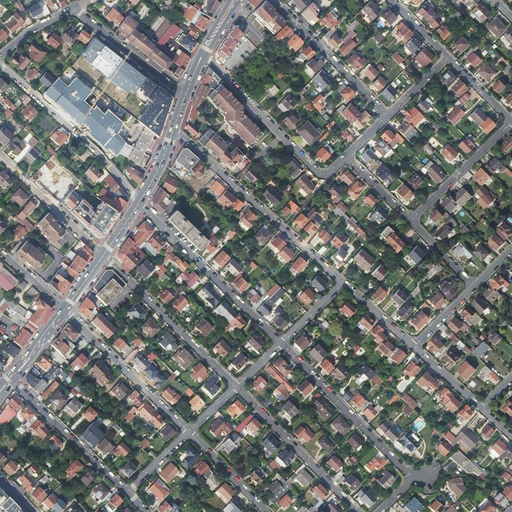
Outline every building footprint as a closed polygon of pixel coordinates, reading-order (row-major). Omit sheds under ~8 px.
[(25,10),(19,0),(17,0),(16,2),(21,12),(25,10)] [(187,9),(182,17),(203,32),(211,18),(199,10),(193,6),(183,0),(181,0),(177,2),(187,9)] [(207,0),(209,1),(204,8),(213,14),(220,2),(215,0),(207,0)] [(292,0),(300,9),(309,1),(307,0),(292,0)] [(362,9),(368,16),(367,17),(371,21),(380,12),(373,6),(375,4),(371,0),(362,9)] [(458,0),(469,10),(479,0),(458,0)] [(142,1),(136,8),(140,11),(138,13),(141,17),(147,10),(148,11),(150,8),(142,1)] [(275,33),(286,22),(280,15),(278,16),(274,12),(275,10),(270,5),(266,1),(255,12),(261,18),(258,21),(263,27),(266,24),(275,33)] [(310,20),(313,24),(318,19),(314,16),(316,14),(317,13),(318,11),(317,9),(316,8),(317,7),(312,2),(302,12),(310,20)] [(471,13),(482,22),(488,15),(484,11),(486,9),(480,3),(471,13)] [(37,4),(27,9),(33,19),(42,13),(37,4)] [(417,12),(426,21),(433,13),(434,12),(426,4),(424,6),(423,5),(422,6),(423,7),(417,12)] [(103,16),(109,21),(110,20),(119,26),(121,24),(120,23),(124,19),(112,9),(109,13),(105,10),(103,13),(103,16)] [(388,10),(381,17),(388,23),(389,22),(391,23),(392,22),(391,20),(395,16),(388,10)] [(453,13),(459,19),(461,16),(456,10),(453,13)] [(159,50),(154,47),(155,45),(150,41),(149,42),(144,38),(146,37),(141,33),(140,34),(134,29),(137,24),(132,21),(136,15),(131,11),(121,24),(119,26),(117,29),(121,32),(127,37),(126,39),(125,41),(128,44),(130,42),(144,53),(147,55),(165,70),(172,61),(159,50)] [(6,26),(12,33),(20,25),(18,24),(19,23),(21,24),(24,21),(15,12),(12,15),(14,18),(6,26)] [(319,22),(322,25),(323,23),(327,27),(328,27),(330,29),(333,27),(338,22),(328,12),(319,22)] [(426,21),(434,29),(441,21),(433,13),(426,21)] [(163,35),(172,23),(167,18),(153,37),(158,41),(163,35)] [(356,20),(348,27),(352,31),(359,23),(356,20)] [(487,27),(497,37),(505,28),(499,22),(497,24),(494,20),(487,27)] [(172,23),(163,35),(168,39),(170,36),(173,38),(180,29),(178,27),(172,23)] [(400,31),(398,32),(400,35),(400,36),(401,37),(401,36),(405,39),(402,42),(404,43),(408,40),(407,38),(412,33),(401,23),(397,27),(400,31)] [(233,24),(214,53),(216,60),(220,64),(227,56),(226,56),(230,52),(229,51),(233,47),(232,46),(236,42),(235,41),(239,38),(240,39),(244,35),(237,28),(233,24)] [(190,29),(188,33),(179,25),(178,27),(180,29),(187,34),(194,39),(194,38),(196,38),(197,36),(196,35),(199,31),(190,25),(188,28),(190,29)] [(71,26),(68,29),(61,38),(67,43),(71,45),(77,37),(78,36),(74,32),(76,30),(71,26)] [(286,26),(275,37),(279,40),(280,39),(283,36),(286,39),(287,38),(289,40),(295,35),(286,26)] [(443,40),(449,34),(446,30),(448,29),(446,27),(444,28),(442,26),(437,31),(441,35),(440,37),(443,40)] [(330,29),(324,36),(327,39),(336,30),(333,27),(330,29)] [(77,37),(85,43),(90,36),(83,30),(78,36),(77,37)] [(374,38),(379,43),(384,36),(379,32),(374,38)] [(62,45),(59,50),(63,53),(70,46),(67,44),(64,42),(61,39),(60,39),(52,33),(45,42),(55,49),(57,46),(57,45),(57,44),(58,42),(62,45)] [(333,47),(341,39),(335,33),(327,41),(333,47)] [(179,37),(176,41),(189,52),(197,42),(187,34),(186,36),(182,34),(180,36),(179,35),(178,37),(179,37)] [(155,45),(154,47),(159,50),(163,45),(168,39),(163,35),(158,41),(155,45)] [(287,42),(295,50),(303,43),(295,35),(289,40),(287,42)] [(415,37),(405,47),(412,54),(421,45),(417,41),(418,41),(415,37)] [(461,52),(469,44),(462,37),(454,45),(461,52)] [(91,64),(105,46),(94,38),(83,52),(87,56),(85,59),(91,64)] [(32,51),(28,56),(38,63),(45,53),(33,43),(29,48),(32,51)] [(346,43),(339,50),(345,55),(352,48),(346,43)] [(465,56),(467,59),(466,60),(474,67),(481,60),(473,53),(480,46),(478,43),(465,56)] [(179,66),(183,70),(189,58),(178,49),(176,52),(180,55),(178,57),(163,45),(159,50),(172,61),(179,66)] [(112,82),(127,63),(105,46),(91,64),(107,77),(107,78),(112,82)] [(309,47),(298,56),(303,61),(306,58),(308,60),(315,54),(309,47)] [(425,48),(414,59),(424,68),(434,57),(425,48)] [(503,48),(498,53),(501,56),(503,54),(505,57),(509,54),(503,48)] [(391,57),(393,58),(398,64),(401,62),(403,60),(395,52),(391,57)] [(15,57),(12,61),(21,70),(30,60),(22,53),(19,56),(20,57),(18,60),(15,57)] [(363,58),(361,60),(355,54),(348,61),(354,67),(354,66),(358,70),(367,61),(363,58)] [(261,58),(269,68),(272,65),(268,60),(264,56),(261,58)] [(308,66),(313,72),(314,70),(315,71),(323,64),(320,60),(316,63),(315,62),(312,59),(306,64),(308,66)] [(138,86),(145,78),(127,63),(112,82),(126,93),(129,89),(133,93),(138,86)] [(363,72),(371,80),(378,73),(371,65),(369,64),(365,68),(367,69),(364,72),(363,72)] [(496,74),(487,65),(479,73),(488,82),(496,74)] [(511,67),(510,65),(503,71),(507,75),(511,69),(511,67)] [(180,76),(183,70),(179,66),(172,75),(177,78),(180,76)] [(270,69),(275,74),(279,71),(278,71),(273,66),(270,69)] [(209,67),(205,74),(214,78),(216,80),(218,82),(221,79),(215,74),(209,67)] [(28,73),(30,74),(28,76),(33,81),(40,73),(40,74),(43,72),(40,70),(39,71),(36,68),(32,71),(31,70),(28,73)] [(236,70),(231,75),(234,78),(239,73),(236,70)] [(322,70),(313,79),(323,89),(330,82),(326,78),(325,78),(323,76),(326,74),(322,70)] [(447,87),(456,78),(449,71),(440,80),(447,87)] [(40,80),(49,89),(53,85),(56,81),(47,72),(40,80)] [(205,74),(201,83),(210,87),(209,89),(214,91),(221,84),(223,82),(221,79),(218,82),(216,80),(214,78),(205,74)] [(154,133),(159,137),(172,100),(171,96),(146,77),(145,78),(138,86),(144,91),(143,92),(142,93),(143,95),(144,96),(146,98),(142,103),(148,108),(138,121),(145,126),(154,133)] [(380,89),(386,83),(380,77),(373,84),(376,88),(377,87),(380,89)] [(500,94),(506,87),(501,81),(494,88),(500,94)] [(459,97),(467,89),(459,82),(452,89),(459,97)] [(266,88),(275,97),(280,91),(272,83),(266,88)] [(214,91),(208,97),(219,109),(232,96),(221,84),(214,91)] [(381,93),(388,100),(397,92),(390,84),(381,93)] [(49,89),(48,90),(54,96),(59,90),(53,85),(49,89)] [(201,85),(195,98),(193,106),(196,109),(203,102),(209,89),(201,85)] [(340,86),(336,89),(340,93),(346,87),(344,85),(341,87),(340,86)] [(263,91),(272,99),(275,97),(266,88),(263,91)] [(355,95),(347,88),(341,94),(348,102),(355,95)] [(427,98),(432,104),(437,99),(432,93),(427,98)] [(63,94),(58,100),(69,110),(74,104),(63,94)] [(289,94),(280,103),(289,112),(298,103),(289,94)] [(466,94),(459,101),(462,105),(470,98),(466,94)] [(314,102),(312,104),(319,110),(323,106),(321,104),(322,102),(321,101),(323,99),(320,95),(313,101),(314,102)] [(28,96),(22,102),(25,105),(31,99),(28,96)] [(232,96),(219,109),(223,113),(222,114),(225,117),(225,121),(227,123),(228,123),(241,110),(241,109),(243,110),(243,107),(232,96)] [(7,104),(5,105),(7,107),(8,106),(10,108),(10,107),(14,111),(16,108),(13,105),(7,98),(4,101),(7,104)] [(18,100),(13,105),(16,108),(22,103),(18,100)] [(417,105),(424,112),(430,106),(424,100),(422,103),(421,102),(417,105)] [(341,113),(351,124),(353,122),(360,115),(350,104),(346,109),(341,113)] [(29,105),(22,113),(31,120),(38,112),(29,105)] [(342,105),(337,111),(340,115),(341,113),(346,109),(342,105)] [(454,105),(444,115),(449,121),(455,126),(461,120),(460,119),(464,115),(454,105)] [(196,109),(193,106),(188,121),(189,122),(192,125),(194,123),(198,111),(196,109)] [(3,114),(7,118),(12,112),(8,108),(3,114)] [(94,108),(89,114),(92,117),(97,111),(94,108)] [(407,116),(404,119),(406,121),(413,127),(424,116),(419,111),(418,113),(413,108),(410,111),(408,109),(404,113),(407,116)] [(479,126),(479,125),(486,118),(477,109),(470,116),(479,126)] [(241,110),(228,123),(233,128),(232,128),(245,142),(246,141),(248,143),(247,144),(250,147),(255,142),(254,141),(255,140),(253,139),(255,137),(257,139),(262,134),(261,133),(261,132),(253,123),(253,120),(249,117),(247,117),(244,114),(241,114),(241,110)] [(371,117),(364,111),(360,115),(353,122),(360,129),(364,125),(364,123),(367,121),(368,121),(371,117)] [(291,129),(301,119),(298,115),(295,118),(290,113),(282,121),(291,129)] [(479,125),(486,133),(495,126),(487,117),(486,118),(479,125)] [(442,118),(435,124),(436,125),(434,127),(439,131),(447,123),(442,118)] [(88,119),(81,126),(90,134),(97,127),(88,119)] [(406,121),(398,129),(405,137),(414,128),(413,127),(406,121)] [(192,125),(189,122),(186,126),(190,130),(188,132),(191,134),(192,134),(194,136),(199,131),(192,125)] [(319,136),(306,123),(296,132),(309,146),(319,136)] [(92,133),(103,143),(110,135),(99,125),(92,133)] [(3,126),(0,129),(0,139),(4,144),(13,135),(3,126)] [(123,143),(118,153),(129,159),(131,161),(143,167),(149,157),(143,154),(146,148),(150,150),(155,140),(152,138),(154,133),(145,126),(143,131),(135,144),(134,144),(132,147),(124,142),(123,143)] [(58,129),(52,136),(56,140),(61,145),(68,137),(66,136),(69,133),(62,127),(59,130),(58,129)] [(198,141),(217,159),(218,157),(224,151),(226,148),(231,143),(227,140),(225,142),(217,135),(217,136),(214,133),(214,134),(212,132),(213,131),(210,128),(203,135),(198,141)] [(417,132),(414,128),(405,137),(408,140),(417,132)] [(350,134),(345,130),(340,135),(345,139),(349,142),(355,136),(351,133),(350,134)] [(393,136),(387,130),(381,136),(387,143),(386,144),(391,149),(399,141),(400,143),(403,140),(396,133),(393,136)] [(200,132),(193,140),(196,143),(198,141),(203,135),(200,132)] [(328,132),(319,140),(322,143),(330,134),(328,132)] [(8,146),(17,155),(21,151),(19,149),(20,148),(19,147),(18,148),(14,144),(21,137),(19,134),(12,142),(8,146)] [(470,134),(466,137),(472,143),(475,140),(470,134)] [(103,143),(116,153),(123,143),(110,135),(103,143)] [(466,137),(457,146),(463,151),(465,149),(468,152),(474,145),(472,143),(466,137)] [(507,152),(511,147),(511,138),(511,137),(501,146),(507,152)] [(374,147),(385,158),(392,151),(381,140),(374,147)] [(431,151),(426,145),(423,147),(429,153),(431,151)] [(457,154),(449,145),(442,152),(450,160),(457,154)] [(236,147),(231,152),(231,153),(239,160),(243,155),(243,154),(236,147)] [(24,156),(32,163),(38,156),(40,154),(33,148),(31,149),(24,156)] [(182,148),(171,169),(182,180),(191,170),(197,163),(199,160),(191,153),(186,148),(182,148)] [(329,155),(322,148),(316,154),(323,162),(329,155)] [(224,151),(218,157),(223,161),(229,155),(224,151)] [(229,155),(223,161),(227,165),(230,163),(231,163),(233,162),(235,164),(239,160),(231,153),(229,155)] [(243,155),(239,160),(235,164),(237,166),(245,156),(243,155)] [(490,163),(486,167),(493,174),(498,168),(502,172),(507,168),(505,166),(497,158),(491,164),(490,163)] [(294,168),(288,173),(294,179),(302,172),(299,169),(301,167),(293,159),(289,162),(294,168)] [(51,160),(37,174),(43,180),(45,178),(44,176),(53,167),(55,165),(55,164),(51,160)] [(444,176),(430,161),(423,168),(437,183),(444,176)] [(230,163),(227,165),(233,170),(237,166),(235,164),(233,162),(231,163),(230,163)] [(242,173),(245,175),(244,176),(247,179),(248,178),(253,183),(259,176),(251,169),(255,165),(251,162),(242,173)] [(197,163),(191,170),(199,177),(204,171),(202,169),(202,168),(197,163)] [(85,173),(94,182),(101,174),(95,168),(92,165),(85,173)] [(379,170),(376,173),(383,180),(391,172),(384,165),(379,170)] [(132,175),(131,178),(132,178),(132,179),(139,183),(140,181),(143,175),(130,167),(127,172),(132,175)] [(482,169),(474,177),(482,186),(491,178),(482,169)] [(9,177),(5,174),(2,171),(0,173),(0,180),(7,186),(5,187),(7,189),(10,186),(8,184),(10,182),(7,179),(9,177)] [(335,179),(340,184),(343,181),(349,186),(354,181),(355,179),(346,171),(340,177),(338,176),(335,179)] [(179,182),(170,173),(166,181),(162,188),(172,194),(179,182)] [(109,190),(110,191),(111,190),(113,193),(114,192),(119,196),(118,198),(119,198),(118,200),(115,198),(112,201),(109,199),(110,196),(112,197),(114,195),(103,188),(100,193),(105,196),(102,201),(119,212),(129,198),(119,186),(110,175),(102,183),(103,184),(105,182),(111,188),(109,190)] [(315,187),(303,175),(296,182),(308,194),(315,187)] [(416,175),(408,182),(411,185),(412,184),(415,187),(421,180),(416,175)] [(207,186),(220,198),(226,191),(224,189),(216,181),(216,182),(213,179),(207,186)] [(61,180),(55,186),(64,195),(70,188),(61,180)] [(266,186),(269,188),(263,195),(275,207),(282,200),(272,191),(276,186),(271,181),(266,186)] [(345,190),(355,200),(360,195),(358,193),(363,188),(357,183),(356,183),(354,181),(349,186),(345,189),(345,190)] [(79,184),(72,191),(77,195),(85,186),(81,182),(79,184)] [(288,185),(282,191),(287,196),(288,194),(286,191),(290,187),(288,185)] [(397,192),(406,201),(413,194),(404,185),(397,192)] [(328,192),(336,199),(342,193),(334,186),(328,192)] [(483,187),(477,193),(483,199),(479,203),(486,209),(494,201),(488,195),(489,193),(483,187)] [(168,207),(166,205),(173,199),(160,188),(155,197),(152,202),(153,205),(161,213),(168,207)] [(457,196),(454,199),(459,204),(462,207),(472,197),(464,188),(460,191),(461,192),(457,196)] [(19,189),(11,198),(20,206),(28,198),(19,189)] [(218,200),(228,208),(235,200),(226,191),(220,198),(218,200)] [(61,203),(64,206),(64,207),(63,210),(65,212),(68,215),(71,214),(80,205),(69,194),(61,203)] [(364,200),(371,206),(376,201),(370,194),(364,200)] [(451,196),(444,203),(448,208),(447,209),(450,213),(459,204),(454,199),(452,197),(451,196)] [(243,205),(237,199),(231,205),(233,208),(231,210),(233,212),(235,209),(237,212),(243,205)] [(36,205),(31,200),(16,215),(14,218),(16,220),(21,225),(27,230),(29,232),(33,228),(25,220),(25,221),(23,219),(36,205)] [(292,201),(282,212),(286,215),(290,212),(294,216),(300,209),(292,201)] [(326,204),(329,207),(333,211),(336,208),(329,202),(326,204)] [(337,207),(339,209),(344,214),(347,210),(340,203),(336,207),(337,207)] [(241,213),(244,216),(240,221),(249,228),(254,223),(253,222),(256,218),(249,212),(252,208),(248,204),(241,213)] [(373,214),(380,221),(386,216),(378,208),(373,214)] [(336,212),(346,221),(346,220),(348,218),(345,215),(344,214),(339,209),(336,212)] [(106,210),(102,216),(105,217),(102,222),(106,225),(114,214),(106,210)] [(301,214),(294,221),(301,228),(308,220),(309,222),(316,214),(312,210),(307,215),(306,214),(304,217),(301,214)] [(430,217),(436,223),(443,216),(437,210),(430,217)] [(168,220),(199,250),(207,243),(208,242),(202,235),(200,237),(197,234),(199,232),(186,220),(184,222),(181,219),(183,217),(177,211),(168,220)] [(48,213),(36,226),(54,243),(59,237),(60,238),(62,236),(61,235),(64,232),(61,228),(55,223),(57,221),(48,213)] [(88,214),(81,222),(86,227),(90,223),(91,224),(95,220),(88,214)] [(445,222),(447,224),(442,229),(437,233),(443,239),(452,230),(451,229),(457,224),(450,217),(445,222)] [(357,226),(348,218),(346,220),(346,221),(343,224),(344,225),(347,222),(355,230),(356,229),(357,229),(358,227),(357,226)] [(137,230),(131,241),(137,246),(138,248),(144,242),(154,232),(145,222),(140,227),(137,230)] [(310,222),(303,229),(306,232),(307,231),(310,235),(317,227),(310,222)] [(511,230),(508,227),(504,223),(499,229),(495,232),(504,241),(507,238),(508,239),(510,236),(510,235),(510,234),(508,233),(511,230)] [(462,224),(460,227),(469,237),(473,234),(470,231),(470,232),(462,224)] [(19,225),(12,232),(19,239),(26,232),(26,231),(27,230),(21,225),(20,226),(19,225)] [(210,238),(219,229),(216,226),(207,235),(210,238)] [(380,234),(385,239),(389,244),(390,244),(396,236),(397,236),(387,226),(380,234)] [(366,235),(358,227),(357,229),(356,229),(355,230),(363,237),(366,235)] [(262,245),(271,235),(267,231),(266,233),(265,232),(261,229),(254,237),(262,245)] [(236,234),(233,230),(227,236),(231,239),(236,234)] [(331,237),(323,230),(317,236),(326,243),(331,237)] [(338,248),(346,239),(339,232),(336,235),(330,241),(338,248)] [(161,241),(155,235),(148,243),(158,253),(162,249),(162,248),(166,244),(162,240),(161,241)] [(496,235),(489,243),(490,245),(489,246),(492,248),(493,247),(496,251),(504,244),(496,235)] [(390,244),(396,250),(395,250),(399,254),(407,246),(396,236),(390,244)] [(119,256),(125,263),(122,266),(128,273),(139,262),(133,257),(138,252),(135,248),(137,246),(131,241),(128,238),(118,253),(119,256)] [(271,244),(279,252),(285,245),(278,238),(275,240),(274,239),(272,242),(273,243),(271,244)] [(82,248),(77,256),(86,262),(93,252),(80,240),(77,244),(82,248)] [(21,247),(15,253),(14,254),(23,262),(25,260),(30,265),(34,269),(37,265),(38,266),(40,264),(39,263),(44,257),(26,241),(21,247)] [(144,242),(138,248),(140,249),(141,250),(147,244),(144,242)] [(211,247),(209,244),(208,243),(204,246),(206,249),(205,250),(208,253),(209,252),(211,254),(216,249),(213,245),(211,247)] [(18,244),(12,250),(15,253),(21,247),(18,244)] [(415,263),(425,253),(416,245),(407,255),(415,263)] [(171,246),(165,253),(168,256),(171,252),(174,249),(171,246)] [(454,251),(459,257),(465,251),(460,246),(454,251)] [(490,255),(481,246),(474,253),(482,262),(490,255)] [(285,247),(278,254),(287,262),(294,255),(285,247)] [(138,252),(133,257),(139,262),(146,255),(141,250),(140,249),(138,252)] [(354,258),(367,270),(375,261),(362,249),(354,258)] [(223,251),(213,261),(216,265),(218,264),(220,266),(220,265),(221,266),(229,258),(223,251)] [(339,251),(331,260),(338,266),(343,261),(341,259),(346,254),(343,251),(341,253),(339,251)] [(75,259),(71,265),(68,263),(69,261),(65,258),(62,263),(63,263),(77,273),(86,262),(77,256),(72,252),(71,253),(69,252),(68,254),(75,259)] [(169,259),(171,261),(170,262),(177,269),(176,271),(180,276),(185,271),(186,270),(181,265),(183,264),(171,252),(168,256),(164,260),(166,262),(169,259)] [(224,266),(235,276),(242,268),(232,258),(224,266)] [(298,273),(306,264),(299,258),(291,266),(292,267),(295,271),(298,273)] [(145,278),(154,269),(147,261),(138,269),(141,272),(140,273),(145,278)] [(251,261),(248,265),(254,270),(257,267),(251,261)] [(426,273),(432,267),(434,266),(430,262),(422,269),(426,273)] [(434,266),(432,267),(438,273),(442,268),(437,262),(434,266)] [(77,273),(63,263),(56,274),(70,284),(77,273)] [(159,268),(164,273),(167,271),(160,264),(157,267),(159,268)] [(0,265),(0,284),(8,292),(18,281),(0,265)] [(378,266),(372,274),(379,280),(386,273),(378,266)] [(159,268),(153,273),(159,279),(159,278),(164,273),(159,268)] [(109,271),(97,291),(102,296),(99,299),(106,307),(109,309),(129,288),(113,272),(109,271)] [(180,276),(191,286),(192,286),(195,289),(200,283),(198,280),(200,278),(194,272),(190,276),(185,271),(180,276)] [(48,283),(62,295),(70,284),(56,274),(51,280),(48,283)] [(240,274),(232,282),(242,291),(249,285),(242,278),(243,276),(240,274)] [(327,285),(318,276),(311,283),(320,292),(327,285)] [(497,291),(503,285),(506,288),(511,283),(509,281),(508,280),(507,282),(503,277),(500,280),(498,278),(491,285),(492,286),(497,291)] [(22,280),(16,288),(21,291),(22,289),(23,290),(27,284),(22,280)] [(448,283),(441,290),(445,294),(444,295),(449,299),(457,291),(453,287),(456,284),(451,280),(448,283)] [(440,286),(440,288),(441,290),(448,283),(447,281),(445,281),(440,286)] [(155,283),(150,288),(153,291),(158,286),(155,283)] [(213,308),(221,300),(218,297),(219,296),(208,285),(202,292),(208,298),(205,300),(213,308)] [(484,295),(492,303),(500,294),(497,291),(492,286),(484,295)] [(32,287),(24,296),(30,300),(37,291),(32,287)] [(379,287),(373,294),(380,301),(387,294),(379,287)] [(417,287),(411,293),(414,297),(420,290),(417,287)] [(257,292),(253,288),(248,292),(250,293),(247,297),(253,303),(254,302),(255,302),(256,302),(257,303),(261,298),(256,293),(257,292)] [(280,288),(270,298),(272,300),(277,295),(279,297),(284,291),(280,288)] [(180,289),(173,297),(175,299),(179,294),(182,291),(180,289)] [(306,305),(315,296),(308,289),(299,297),(306,305)] [(166,290),(159,296),(166,304),(173,297),(172,296),(175,294),(172,291),(169,293),(166,290)] [(399,290),(392,299),(399,306),(407,297),(399,290)] [(181,296),(172,305),(173,305),(173,307),(174,308),(176,308),(180,312),(183,309),(185,306),(188,303),(185,300),(188,297),(182,291),(179,294),(181,296)] [(436,309),(443,301),(436,294),(429,301),(436,309)] [(36,312),(31,318),(27,314),(29,311),(9,297),(4,303),(24,318),(24,317),(28,321),(37,328),(38,329),(50,313),(49,312),(54,307),(49,302),(46,306),(39,300),(34,306),(38,309),(37,310),(36,309),(35,309),(34,309),(33,309),(36,312)] [(92,322),(96,317),(99,314),(95,310),(96,309),(95,307),(94,306),(86,298),(79,308),(80,312),(91,323),(92,322)] [(473,304),(479,310),(478,311),(482,315),(491,306),(486,302),(485,303),(479,298),(473,304)] [(215,310),(222,317),(223,316),(223,315),(228,319),(227,320),(230,323),(237,316),(231,310),(231,309),(230,308),(231,308),(224,301),(215,310)] [(146,314),(137,304),(127,314),(137,324),(146,314)] [(347,304),(341,310),(342,312),(345,314),(349,318),(356,311),(347,304)] [(270,312),(263,305),(260,309),(266,316),(270,312)] [(405,305),(397,313),(404,320),(411,313),(407,309),(409,308),(405,305)] [(464,314),(475,325),(482,319),(476,313),(475,314),(469,309),(464,314)] [(417,329),(428,318),(421,311),(410,323),(417,329)] [(92,322),(97,327),(102,333),(108,338),(114,332),(111,329),(113,327),(110,325),(105,319),(101,316),(100,314),(99,314),(96,317),(92,322)] [(237,316),(230,323),(232,325),(231,326),(233,328),(234,328),(235,326),(239,330),(245,324),(242,321),(242,320),(241,318),(241,319),(240,316),(239,314),(238,315),(237,316)] [(276,323),(282,329),(285,326),(285,327),(288,324),(284,320),(285,320),(279,314),(272,322),(275,324),(276,323)] [(373,324),(365,316),(359,323),(368,331),(371,328),(370,327),(373,324)] [(20,326),(23,329),(32,335),(37,328),(28,321),(25,319),(23,322),(25,324),(24,325),(20,322),(18,325),(20,326)] [(196,327),(203,334),(205,332),(207,334),(213,329),(203,319),(196,327)] [(449,326),(456,332),(460,329),(463,331),(468,326),(464,322),(462,324),(456,319),(449,326)] [(464,322),(468,326),(470,328),(473,325),(467,320),(464,322)] [(142,328),(151,337),(159,329),(155,324),(154,325),(149,321),(142,328)] [(321,325),(325,329),(327,331),(329,333),(334,337),(338,334),(325,321),(321,325)] [(317,328),(322,333),(325,329),(321,325),(320,324),(317,328)] [(55,341),(51,347),(60,355),(70,343),(71,344),(78,334),(77,333),(69,325),(67,325),(61,333),(62,333),(56,341),(55,341)] [(377,327),(371,334),(376,339),(383,332),(377,327)] [(17,336),(13,342),(22,348),(32,335),(23,329),(18,335),(17,335),(16,336),(17,336)] [(164,339),(159,344),(164,349),(165,347),(169,351),(170,350),(173,353),(178,347),(174,343),(176,341),(172,338),(171,338),(170,337),(171,336),(167,332),(162,338),(164,339)] [(490,340),(492,342),(493,341),(496,344),(502,338),(496,332),(490,338),(491,338),(490,340)] [(327,335),(334,341),(338,345),(340,343),(334,337),(329,333),(327,335)] [(248,342),(258,351),(265,344),(259,338),(260,337),(256,334),(248,342)] [(303,336),(295,344),(302,351),(310,344),(305,339),(303,336)] [(133,341),(137,346),(142,341),(137,337),(133,341)] [(114,345),(121,352),(122,350),(126,354),(132,347),(129,344),(127,345),(120,338),(114,345)] [(377,347),(388,357),(394,350),(387,343),(389,341),(385,338),(377,347)] [(445,345),(436,338),(429,346),(431,347),(431,348),(434,351),(435,351),(437,353),(438,352),(441,354),(446,348),(444,346),(445,345)] [(455,341),(460,346),(463,343),(458,338),(455,341)] [(213,348),(219,354),(223,358),(231,350),(221,340),(213,348)] [(484,342),(473,353),(479,358),(490,347),(486,344),(484,342)] [(320,366),(328,375),(334,369),(326,361),(341,346),(342,347),(343,345),(340,343),(338,345),(334,348),(327,355),(319,363),(321,365),(320,366)] [(4,351),(14,359),(20,351),(11,344),(10,346),(11,347),(8,350),(6,348),(5,348),(4,350),(4,351)] [(318,346),(310,354),(319,363),(327,355),(318,346)] [(375,349),(386,359),(388,357),(377,347),(375,349)] [(490,347),(479,358),(480,359),(483,356),(486,359),(489,355),(486,353),(491,348),(490,347)] [(399,350),(396,348),(394,350),(388,357),(386,359),(385,359),(391,365),(394,361),(398,364),(405,356),(399,349),(399,350)] [(191,356),(184,349),(180,352),(179,351),(172,357),(175,361),(178,358),(184,364),(179,369),(183,373),(195,361),(191,357),(191,356)] [(460,359),(451,351),(444,359),(448,362),(449,361),(454,366),(460,359)] [(81,354),(70,365),(73,368),(76,365),(77,364),(78,366),(77,367),(80,369),(84,366),(85,366),(89,362),(81,354)] [(136,364),(138,366),(136,367),(141,372),(149,364),(139,354),(132,361),(135,364),(136,364)] [(237,372),(248,361),(241,354),(236,360),(235,359),(230,365),(237,372)] [(43,363),(41,366),(45,370),(48,367),(49,368),(52,363),(45,358),(42,362),(43,363)] [(273,365),(284,376),(288,373),(290,371),(285,366),(286,365),(279,358),(273,365)] [(91,368),(95,372),(93,375),(99,381),(107,372),(109,370),(99,360),(98,360),(91,368)] [(411,362),(404,370),(401,374),(406,379),(410,375),(412,377),(419,369),(411,362)] [(458,371),(467,379),(476,370),(467,362),(458,371)] [(194,366),(191,369),(194,371),(191,374),(191,377),(194,379),(196,379),(199,377),(202,380),(208,375),(204,371),(206,370),(199,364),(195,368),(194,366)] [(267,370),(281,384),(285,380),(283,377),(271,365),(267,370)] [(340,365),(331,373),(341,382),(349,374),(340,365)] [(365,366),(356,374),(360,378),(363,374),(369,380),(375,375),(373,373),(365,366)] [(482,371),(485,373),(481,377),(486,382),(491,377),(496,383),(500,379),(487,366),(482,371)] [(55,367),(47,375),(44,378),(39,383),(33,389),(30,392),(35,397),(36,397),(48,385),(45,382),(50,378),(52,380),(55,377),(58,379),(55,382),(41,396),(45,400),(59,386),(62,383),(68,376),(64,372),(62,370),(61,371),(55,367)] [(25,379),(25,381),(29,385),(28,385),(28,387),(30,389),(32,389),(32,388),(33,389),(39,383),(36,381),(37,380),(35,378),(40,374),(35,369),(25,379)] [(107,372),(99,381),(104,386),(112,377),(107,372)] [(421,388),(425,384),(430,378),(424,373),(415,383),(418,386),(419,386),(421,388)] [(148,380),(157,389),(162,384),(153,375),(148,380)] [(370,400),(380,389),(378,388),(384,382),(376,375),(365,385),(370,390),(365,396),(370,400)] [(425,384),(434,392),(438,387),(437,386),(440,383),(432,376),(430,378),(425,384)] [(259,377),(252,385),(258,392),(264,387),(266,384),(259,377)] [(390,377),(384,383),(387,386),(392,379),(390,377)] [(477,385),(474,388),(477,391),(483,385),(476,378),(473,381),(477,385)] [(215,383),(212,379),(203,388),(211,397),(218,390),(213,384),(215,383)] [(274,391),(278,395),(277,397),(281,401),(288,394),(289,394),(284,390),(283,388),(285,386),(291,392),(291,391),(294,389),(294,388),(292,387),(286,381),(285,380),(281,384),(278,386),(274,391)] [(306,381),(297,389),(304,397),(313,388),(306,381)] [(111,391),(120,399),(129,391),(120,382),(111,391)] [(76,386),(70,392),(75,396),(78,393),(79,394),(82,390),(77,385),(76,387),(76,386)] [(162,394),(173,404),(180,397),(172,390),(171,391),(168,387),(162,394)] [(442,396),(440,399),(446,404),(453,397),(453,396),(445,389),(440,394),(442,396)] [(68,400),(58,391),(49,400),(59,409),(68,400)] [(135,391),(128,398),(132,402),(133,400),(136,403),(135,404),(137,406),(142,401),(137,396),(138,395),(135,391)] [(351,402),(359,410),(360,409),(362,411),(370,403),(368,401),(366,403),(357,394),(352,399),(351,400),(352,401),(351,402)] [(396,394),(388,403),(389,404),(387,405),(390,408),(397,402),(398,403),(400,401),(399,400),(401,398),(396,394)] [(8,405),(0,416),(0,424),(3,428),(17,413),(14,410),(16,408),(20,411),(25,405),(22,402),(19,399),(20,398),(17,396),(17,397),(15,395),(7,404),(8,405)] [(196,396),(190,403),(192,405),(190,407),(193,411),(195,409),(197,410),(204,404),(196,396)] [(445,406),(453,413),(460,405),(453,397),(446,404),(445,406)] [(74,398),(65,408),(68,411),(70,409),(75,414),(83,407),(74,398)] [(260,404),(264,407),(269,402),(266,398),(260,404)] [(314,407),(327,419),(334,412),(322,399),(321,400),(319,398),(316,401),(312,404),(315,406),(314,407)] [(236,401),(226,411),(229,415),(233,411),(236,414),(237,413),(239,415),(244,409),(236,401)] [(138,412),(147,421),(149,420),(155,414),(148,408),(149,407),(144,402),(138,408),(140,410),(138,412)] [(281,409),(290,419),(298,412),(288,402),(281,409)] [(511,403),(510,402),(503,409),(507,412),(508,411),(511,414),(511,403)] [(370,403),(362,411),(370,420),(377,413),(371,406),(372,405),(370,403)] [(404,411),(408,416),(414,410),(412,409),(409,406),(404,411)] [(466,406),(458,415),(461,417),(457,421),(461,425),(467,419),(468,419),(470,417),(469,417),(472,413),(469,410),(470,410),(466,406)] [(20,414),(28,421),(23,425),(22,424),(18,429),(23,434),(37,418),(34,415),(35,414),(27,407),(20,414)] [(128,413),(131,415),(136,410),(134,407),(128,413)] [(97,415),(90,408),(83,415),(90,422),(97,415)] [(153,424),(156,427),(162,422),(158,417),(159,416),(156,413),(155,414),(149,420),(147,421),(144,425),(150,428),(151,426),(150,425),(151,425),(152,426),(153,424)] [(251,414),(237,428),(235,429),(239,434),(246,426),(254,434),(262,426),(251,414)] [(351,429),(339,417),(331,424),(337,431),(338,430),(343,436),(351,429)] [(211,426),(213,427),(209,431),(216,439),(220,435),(220,434),(223,431),(227,435),(234,429),(232,426),(227,422),(223,425),(222,424),(223,423),(218,418),(211,426)] [(38,421),(31,428),(43,438),(49,431),(38,421)] [(379,427),(382,430),(388,424),(385,421),(379,427)] [(395,430),(392,426),(391,427),(389,425),(383,431),(385,433),(384,434),(392,443),(400,435),(403,432),(398,427),(395,430)] [(162,434),(168,440),(176,433),(172,429),(171,430),(166,426),(160,431),(162,433),(162,434)] [(487,440),(494,432),(488,426),(481,433),(485,436),(484,437),(487,440)] [(246,427),(240,433),(244,437),(250,431),(246,427)] [(301,427),(294,433),(300,439),(302,437),(307,443),(314,436),(306,428),(304,430),(301,427)] [(457,436),(471,450),(479,442),(464,428),(459,434),(457,436)] [(98,437),(91,431),(90,432),(87,429),(83,434),(86,437),(85,438),(92,444),(98,437)] [(234,433),(222,445),(225,448),(224,449),(228,453),(235,447),(237,449),(240,446),(238,444),(241,441),(234,433)] [(419,446),(406,433),(397,442),(402,448),(404,446),(411,454),(419,446)] [(363,443),(354,434),(347,441),(356,450),(363,443)] [(450,444),(454,439),(448,434),(444,438),(445,439),(450,444)] [(49,440),(58,448),(62,444),(53,436),(49,440)] [(281,446),(270,436),(262,443),(273,454),(281,446)] [(318,443),(328,453),(334,448),(324,437),(318,443)] [(145,438),(140,443),(142,445),(140,447),(141,447),(142,449),(149,442),(145,438)] [(436,448),(444,455),(453,446),(450,444),(445,439),(436,448)] [(105,440),(98,448),(104,454),(108,451),(110,454),(112,452),(116,448),(113,445),(111,446),(105,440)] [(491,448),(500,456),(507,448),(498,440),(491,448)] [(116,448),(112,452),(117,456),(120,453),(124,456),(130,451),(121,442),(116,448)] [(186,469),(199,456),(189,446),(183,452),(188,456),(181,463),(186,469)] [(507,448),(500,456),(497,460),(498,461),(501,458),(503,459),(504,458),(506,459),(507,458),(508,460),(509,459),(511,461),(511,450),(508,447),(507,448)] [(0,465),(10,456),(4,450),(0,453),(0,465)] [(148,453),(154,459),(157,456),(151,450),(148,453)] [(282,454),(285,458),(289,462),(293,458),(285,450),(281,454),(282,454)] [(449,458),(468,475),(474,475),(478,478),(482,473),(458,451),(449,458)] [(11,461),(3,469),(10,475),(17,468),(12,462),(18,457),(15,454),(9,459),(11,461)] [(342,466),(333,456),(327,463),(336,472),(342,466)] [(377,472),(386,463),(383,460),(379,463),(375,459),(371,463),(370,462),(363,469),(368,473),(373,469),(377,472)] [(76,460),(65,471),(68,474),(67,475),(70,478),(82,466),(76,460)] [(269,464),(274,470),(275,471),(278,468),(272,461),(269,464)] [(37,468),(32,463),(26,469),(28,471),(29,471),(30,471),(31,469),(34,471),(37,468)] [(127,478),(135,470),(128,463),(120,471),(127,478)] [(193,473),(200,479),(203,476),(206,480),(211,475),(212,474),(209,471),(210,470),(203,463),(193,473)] [(88,471),(83,476),(89,481),(95,475),(90,470),(94,467),(91,464),(86,469),(88,471)] [(172,464),(160,476),(167,483),(179,471),(172,464)] [(265,467),(271,473),(274,470),(269,464),(268,464),(265,467)] [(265,478),(256,469),(248,476),(257,485),(265,478)] [(507,472),(502,477),(507,482),(511,478),(511,479),(511,473),(507,469),(506,471),(507,472)] [(293,473),(285,481),(288,484),(296,477),(305,487),(313,480),(303,470),(296,476),(293,473)] [(340,471),(332,479),(335,482),(341,476),(343,474),(340,471)] [(385,489),(395,480),(386,471),(382,474),(384,476),(378,482),(385,489)] [(48,472),(42,479),(45,483),(52,476),(48,472)] [(28,493),(37,484),(34,482),(35,481),(31,477),(27,473),(19,480),(24,485),(23,486),(26,489),(25,490),(28,493)] [(203,483),(212,491),(219,484),(211,475),(206,480),(203,483)] [(350,486),(354,491),(361,484),(351,475),(343,484),(347,488),(350,486)] [(335,482),(338,485),(342,481),(343,478),(341,476),(335,482)] [(268,489),(273,494),(268,500),(273,505),(286,492),(290,487),(288,484),(285,481),(282,478),(279,480),(283,484),(280,488),(275,482),(268,489)] [(149,490),(154,494),(155,493),(160,499),(166,492),(163,489),(163,488),(162,486),(164,484),(158,479),(153,485),(153,486),(149,490)] [(448,489),(448,490),(451,492),(445,497),(452,505),(457,500),(459,498),(462,494),(466,490),(463,486),(461,479),(451,481),(450,481),(450,482),(449,482),(448,483),(448,484),(447,485),(447,486),(447,487),(448,488),(448,489)] [(224,483),(217,490),(229,502),(232,499),(230,496),(234,493),(230,490),(228,488),(228,487),(224,483)] [(93,492),(96,495),(103,502),(105,500),(108,497),(111,494),(100,484),(92,492),(93,492)] [(504,491),(502,493),(510,502),(511,499),(511,488),(510,486),(507,489),(506,488),(503,490),(504,491)] [(323,497),(314,487),(306,496),(312,502),(314,500),(317,503),(323,497)] [(362,500),(368,507),(375,500),(363,487),(355,494),(359,498),(358,499),(361,501),(362,500)] [(0,505),(9,497),(0,488),(0,505)] [(47,496),(40,489),(32,495),(39,503),(47,496)] [(508,501),(500,493),(494,499),(496,501),(495,502),(498,504),(499,503),(502,507),(508,501)] [(115,508),(121,501),(115,495),(114,497),(111,494),(108,497),(105,500),(108,503),(105,506),(107,508),(106,509),(108,511),(113,511),(116,509),(115,508)] [(52,507),(57,502),(51,495),(43,503),(49,509),(52,507)] [(292,503),(285,495),(277,503),(281,506),(283,505),(286,509),(292,503)] [(23,511),(9,497),(0,505),(0,510),(1,511),(23,511)] [(414,498),(402,509),(405,511),(409,511),(410,511),(411,511),(415,511),(417,510),(418,511),(420,511),(424,508),(414,498)] [(234,499),(223,510),(224,511),(229,511),(230,511),(229,511),(239,511),(242,509),(237,503),(234,499)] [(60,511),(66,506),(59,500),(57,502),(52,507),(56,511),(54,511),(60,511)] [(452,505),(455,509),(460,503),(457,500),(452,505)] [(429,508),(433,511),(442,511),(445,509),(437,501),(433,506),(432,505),(429,508)] [(490,501),(479,511),(478,511),(491,511),(492,511),(496,509),(490,501)] [(163,504),(157,510),(159,511),(173,511),(165,503),(164,502),(162,503),(163,504)] [(340,511),(331,502),(323,510),(322,511),(327,511),(328,511),(329,511),(340,511)]
